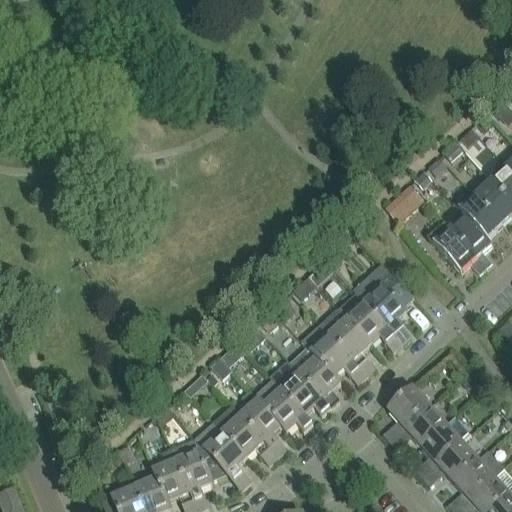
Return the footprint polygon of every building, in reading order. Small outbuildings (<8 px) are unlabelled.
[(511,115),(504,107),(495,116),(508,130),(511,126),(511,115)] [(487,121),(477,129),(484,137),(494,129),(487,121)] [(472,132),(461,142),(461,143),(468,151),(479,141),(472,133),(472,132)] [(511,178),(511,162),(509,159),(501,166),(511,178)] [(511,178),(501,166),(495,172),(500,177),(491,185),(511,208),(511,178)] [(425,176),(415,185),(422,192),(432,184),(425,176)] [(503,229),(511,220),(511,208),(491,185),(482,193),(477,188),(471,194),(503,229)] [(503,229),(471,194),(470,195),(475,200),(467,208),(462,202),(454,209),(460,214),(487,244),(488,243),(503,229)] [(494,250),(488,243),(487,244),(460,214),(454,220),(459,225),(450,233),(449,233),(486,274),(493,268),(483,258),(492,250),(493,251),(494,250)] [(486,274),(449,233),(450,233),(445,227),(429,242),(462,279),(463,278),(462,277),(471,269),(480,280),(486,274)] [(332,259),(330,266),(333,272),(337,275),(342,271),(342,263),(336,258),(332,259)] [(413,304),(385,272),(356,298),(402,349),(411,341),(404,333),(403,332),(397,326),(407,318),(403,313),(413,304)] [(309,284),(296,295),(303,303),(316,292),(309,284)] [(402,349),(356,298),(338,314),(348,324),(371,350),(380,342),(386,348),(385,348),(386,349),(394,357),(402,349)] [(371,350),(348,324),(330,341),(366,381),(375,374),(368,366),(369,365),(368,364),(367,365),(362,359),(371,350)] [(255,331),(248,337),(257,347),(264,341),(255,331)] [(366,381),(330,341),(328,342),(319,331),(300,347),(316,364),(317,363),(335,383),(336,382),(345,374),(350,380),(349,381),(350,382),(351,381),(358,389),(366,381)] [(238,349),(223,363),(231,372),(247,358),(238,349)] [(341,388),(336,382),(335,383),(317,363),(316,364),(300,379),(331,413),(340,405),(337,402),(336,402),(333,401),(330,398),(341,388)] [(331,413),(300,379),(281,395),(305,421),(306,420),(316,411),(319,414),(319,418),(322,421),(331,413)] [(314,429),(306,420),(305,421),(281,395),(281,396),(272,385),(254,401),(258,406),(258,405),(282,431),(287,437),(298,427),(301,430),(301,434),(304,438),(314,429)] [(405,434),(430,411),(414,393),(389,416),(405,434)] [(273,439),(282,431),(258,405),(258,406),(241,421),(278,462),(286,454),(279,446),(280,446),(279,445),(278,445),(273,439)] [(278,462),(241,421),(231,411),(214,427),(247,463),(256,455),(261,461),(261,462),(262,462),(269,470),(278,462)] [(421,452),(447,429),(430,411),(405,434),(421,452)] [(247,463),(214,427),(195,444),(193,445),(205,472),(216,467),(228,480),(234,486),(233,486),(234,487),(235,487),(242,495),(251,486),(244,478),(244,477),(243,478),(238,472),(247,463)] [(438,470),(463,447),(447,429),(421,452),(438,470)] [(391,448),(401,438),(394,430),(383,440),(391,448)] [(408,446),(401,438),(391,448),(398,456),(408,446)] [(212,486),(228,480),(216,467),(205,472),(193,445),(171,454),(196,511),(207,511),(208,511),(204,502),(205,502),(204,500),(204,501),(201,494),(213,488),(212,486)] [(454,488),(479,465),(463,447),(438,470),(433,474),(423,483),(430,491),(445,478),(454,488)] [(130,450),(118,455),(124,468),(135,464),(130,450)] [(196,511),(171,454),(162,458),(167,470),(154,476),(157,483),(168,508),(169,507),(180,502),(183,510),(182,510),(183,511),(184,511),(196,511)] [(470,505),(505,474),(489,456),(479,465),(454,488),(463,497),(448,511),(449,511),(462,511),(465,509),(470,505)] [(423,483),(433,474),(426,466),(416,475),(423,483)] [(497,511),(511,499),(511,481),(505,474),(470,505),(475,511),(497,511)] [(170,511),(169,507),(168,508),(157,483),(135,493),(142,511),(170,511)] [(3,493),(11,511),(30,511),(33,511),(21,485),(3,493)] [(142,511),(135,493),(102,507),(104,511),(142,511)] [(511,511),(511,499),(497,511),(511,511)]
